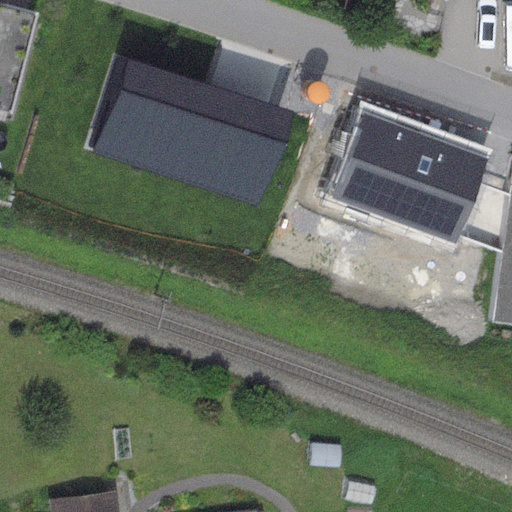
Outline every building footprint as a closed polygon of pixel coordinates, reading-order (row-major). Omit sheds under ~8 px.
[(0,110),(8,112),(35,11),(0,2),(0,110)] [(291,114),(128,58),(95,151),(258,208),(291,114)] [(487,160),(364,114),(332,199),(455,245),(487,160)] [(511,181),(507,181),(488,321),(511,323),(511,181)] [(255,511),(255,507),(215,511),(114,511),(112,489),(45,497),(46,511),(255,511)]
